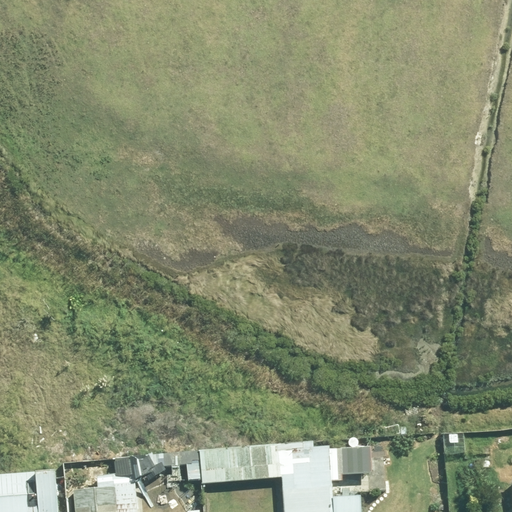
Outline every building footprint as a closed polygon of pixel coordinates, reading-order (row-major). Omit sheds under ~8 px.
[(331,511),(331,448),(197,448),(197,483),(284,483),(283,511),(331,511)] [(373,453),(339,454),(339,485),(374,484),(373,453)] [(0,511),(56,511),(53,474),(0,479),(0,511)] [(136,511),(134,479),(94,482),(95,488),(71,490),(73,511),(136,511)] [(385,511),(385,500),(354,502),(354,511),(385,511)]
